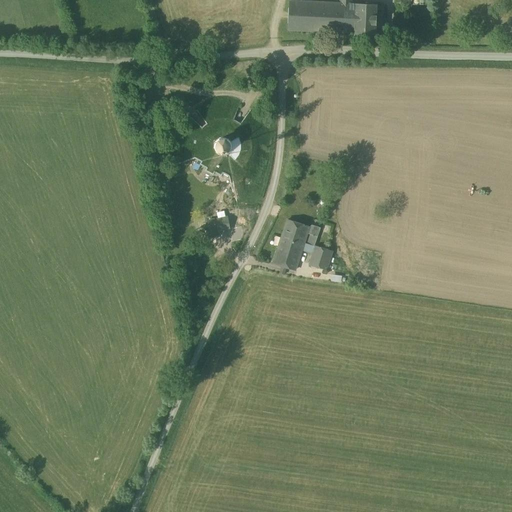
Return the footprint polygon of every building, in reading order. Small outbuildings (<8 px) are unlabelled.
[(309,2),(289,0),(288,30),(308,31),(309,2)] [(341,3),(309,2),(308,31),(354,33),(355,4),(354,4),(341,3)] [(378,5),(355,4),(354,33),(354,35),(377,37),(378,5)] [(231,120),(228,119),(226,119),(223,119),(218,119),(214,120),(211,122),(207,124),(207,123),(204,126),(202,128),(199,132),(198,135),(197,138),(196,141),(195,145),(191,145),(188,153),(186,157),(188,161),(195,159),(201,162),(200,165),(206,168),(205,171),(213,175),(215,173),(221,176),(223,174),(229,177),(231,185),(241,183),(246,172),(242,168),(244,166),(247,162),(249,157),(251,151),(251,145),(251,142),(250,138),(248,133),(246,130),(242,126),(240,124),(237,121),(234,120),(231,120)] [(250,127),(243,120),(240,124),(242,126),(246,130),(250,127)] [(228,217),(208,221),(211,237),(220,235),(219,231),(230,229),(228,217)] [(309,227),(287,220),(273,263),(295,270),(307,234),(310,234),(317,237),(319,231),(318,227),(312,225),(309,227)] [(317,237),(310,234),(307,244),(314,247),(317,237)] [(332,252),(314,247),(308,267),(325,272),(332,252)]
